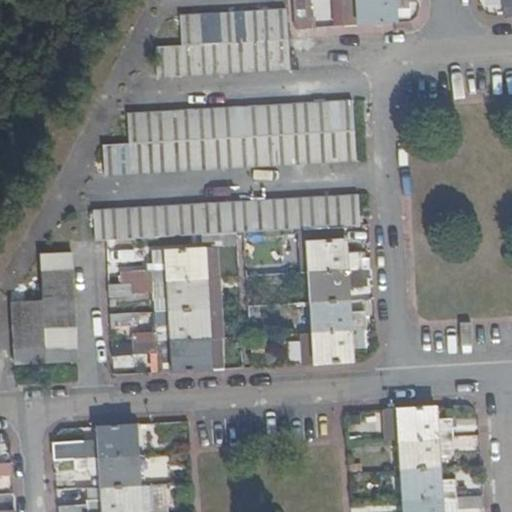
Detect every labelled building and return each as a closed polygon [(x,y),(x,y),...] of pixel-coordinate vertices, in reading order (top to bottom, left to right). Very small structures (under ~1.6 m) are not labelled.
[(295,0),(297,25),(312,25),(310,0),(295,0)] [(342,0),(344,22),(395,19),(394,0),(342,0)] [(160,72),(291,65),(287,5),(181,10),(183,39),(158,40),(160,72)] [(105,172),(358,159),(355,97),(130,109),(131,139),(104,140),(105,172)] [(361,192),(96,206),(97,238),(279,228),(309,226),(318,361),(354,358),(354,347),(363,347),(363,341),(368,340),(367,317),(352,317),(350,277),(365,276),(364,254),(348,255),(346,224),(363,223),(361,192)] [(134,276),(135,276),(154,275),(155,287),(170,286),(171,307),(172,326),(156,328),(157,339),(136,340),(136,351),(157,349),(174,348),(175,369),(212,366),(210,336),(225,336),(220,243),(152,248),(153,267),(134,268),(134,276)] [(73,250),(42,252),(44,281),(28,282),(29,298),(15,299),(18,362),(79,358),(73,250)] [(154,275),(135,276),(136,280),(136,292),(136,293),(155,292),(155,287),(154,275)] [(136,292),(136,280),(110,281),(111,294),(136,292)] [(170,286),(155,287),(155,292),(156,307),(171,307),(170,286)] [(172,326),(171,307),(156,307),(156,328),(172,326)] [(138,323),(137,309),(111,310),(112,324),(138,323)] [(158,370),(175,369),(174,348),(157,349),(158,370)] [(438,422),(437,403),(386,406),(387,437),(402,436),(406,511),(443,511),(443,506),(483,503),(482,481),(455,483),(454,469),(441,470),(439,445),(455,443),(453,421),(438,422)] [(142,511),(137,421),(101,423),(101,442),(87,443),(87,454),(76,455),(76,465),(102,464),(104,504),(61,506),(61,511),(142,511)] [(0,511),(11,511),(11,509),(0,509),(0,469),(9,469),(8,458),(0,458),(0,511)]
